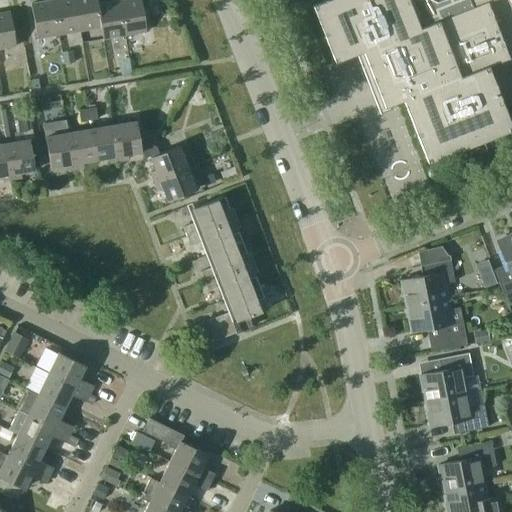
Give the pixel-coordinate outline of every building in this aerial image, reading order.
[(36,37),(57,34),(51,0),(48,0),(30,3),(36,37)] [(51,0),(57,34),(79,30),(73,0),(51,0)] [(96,0),(73,0),(79,30),(100,26),(97,4),(96,0)] [(102,38),(124,34),(118,0),(97,4),(100,26),(102,38)] [(146,31),(143,17),(140,0),(118,0),(124,34),(146,31)] [(511,0),(323,0),(312,5),(334,62),(362,51),(384,107),(403,99),(427,162),(511,129),(511,128),(488,66),(509,58),(487,2),(492,0),(509,0),(510,2),(511,1),(511,0)] [(0,12),(0,47),(15,45),(9,11),(0,12)] [(74,62),(72,50),(61,52),(63,64),(74,62)] [(36,78),(30,79),(31,90),(38,89),(36,78)] [(86,108),(88,120),(96,118),(95,107),(86,108)] [(80,121),(88,120),(86,108),(78,110),(80,121)] [(27,130),(25,119),(16,120),(18,131),(27,130)] [(73,168),(67,132),(65,119),(42,123),(44,136),(49,166),(63,164),(64,169),(73,168)] [(140,151),(145,154),(151,143),(146,141),(139,142),(135,120),(112,124),(118,160),(128,158),(127,153),(140,151)] [(112,124),(90,128),(95,159),(108,156),(109,162),(118,160),(112,124)] [(95,159),(90,128),(67,132),(73,168),(83,166),(82,161),(95,159)] [(28,138),(5,142),(11,178),(21,177),(20,171),(34,169),(28,138)] [(11,178),(5,142),(0,143),(0,174),(1,175),(2,180),(11,178)] [(155,146),(151,143),(145,154),(150,156),(155,169),(150,171),(153,180),(187,167),(179,145),(158,153),(155,146)] [(223,181),(239,175),(235,166),(219,172),(223,181)] [(196,188),(194,185),(194,184),(187,167),(153,180),(157,189),(162,187),(167,200),(196,188)] [(211,173),(200,177),(204,185),(214,181),(211,173)] [(186,236),(231,218),(222,195),(188,209),(193,222),(182,226),(186,236)] [(205,254),(240,240),(231,218),(186,236),(190,246),(200,241),(205,254)] [(511,234),(496,241),(505,265),(493,269),(503,293),(511,289),(511,234)] [(203,280),(249,263),(240,240),(205,254),(210,267),(200,271),(203,280)] [(406,305),(446,297),(443,283),(454,281),(449,258),(419,264),(422,275),(401,279),(406,305)] [(218,286),(223,299),(257,285),(249,263),(203,280),(207,290),(218,286)] [(257,285),(223,299),(228,311),(206,320),(214,340),(251,325),(248,316),(266,308),(257,285)] [(446,297),(406,305),(411,331),(432,326),(434,338),(464,332),(459,309),(449,311),(446,297)] [(488,331),(488,328),(472,331),(475,343),(496,338),(494,330),(488,331)] [(27,340),(13,333),(4,351),(18,358),(27,340)] [(56,353),(44,347),(35,366),(47,372),(89,393),(93,385),(78,378),(84,365),(57,351),(56,353)] [(420,374),(425,399),(464,392),(461,377),(472,375),(468,352),(438,358),(440,370),(420,374)] [(13,367),(0,361),(0,360),(0,373),(7,377),(13,367)] [(95,396),(89,393),(47,372),(35,366),(25,387),(37,393),(64,406),(68,399),(70,394),(85,401),(86,400),(91,403),(95,396)] [(58,418),(64,406),(37,393),(36,394),(24,389),(15,407),(19,409),(27,413),(69,434),(73,426),(58,418)] [(467,406),(464,392),(425,399),(430,425),(450,421),(453,433),(487,426),(482,403),(467,406)] [(9,430),(17,434),(44,447),(50,435),(74,447),(78,439),(69,434),(27,413),(19,409),(9,430)] [(175,447),(168,461),(210,481),(214,473),(200,466),(207,453),(180,440),(183,434),(148,417),(142,430),(175,447)] [(511,442),(511,437),(510,430),(499,433),(503,445),(511,442)] [(44,447),(17,434),(7,454),(48,475),(52,467),(37,460),(44,447)] [(443,489),(482,481),(480,467),(495,464),(491,441),(456,448),(458,460),(438,464),(443,489)] [(128,451),(116,444),(110,456),(122,462),(128,451)] [(48,475),(7,454),(6,456),(0,453),(0,476),(23,488),(30,475),(44,483),(48,475)] [(210,481),(168,461),(158,481),(186,495),(192,483),(205,490),(210,481)] [(119,473),(105,466),(100,478),(117,486),(119,480),(117,479),(119,473)] [(140,498),(148,502),(169,511),(190,511),(180,507),(186,495),(158,481),(158,482),(150,478),(140,498)] [(486,498),(482,481),(443,489),(446,511),(499,511),(496,496),(486,498)] [(109,488),(97,482),(91,494),(102,500),(109,488)] [(98,511),(101,506),(94,502),(90,509),(94,511),(98,511)] [(169,511),(148,502),(142,511),(169,511)]
